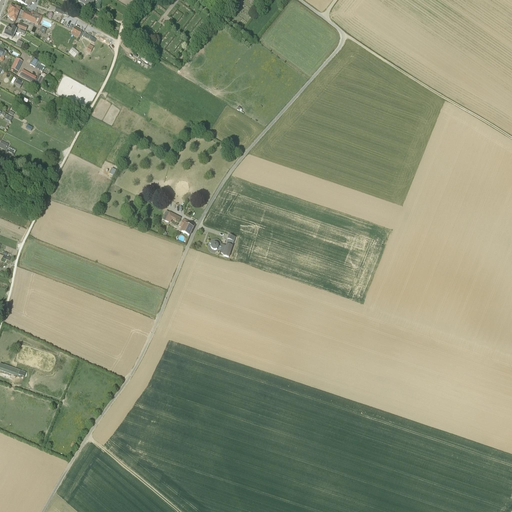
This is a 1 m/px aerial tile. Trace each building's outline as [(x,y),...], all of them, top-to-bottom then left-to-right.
[(21,18),(23,12),(19,10),(20,9),(15,7),(15,8),(10,6),(8,11),(10,11),(7,17),(11,19),(10,20),(15,22),(16,19),(24,20),(24,19),(21,18)] [(23,12),(21,18),(24,19),(34,24),(38,26),(41,19),(37,17),(37,16),(32,13),(32,14),(24,11),(23,12)] [(82,31),(75,27),(71,34),(78,38),(79,36),(82,31)] [(14,35),(16,31),(16,30),(10,28),(10,29),(7,28),(4,35),(12,39),(14,35)] [(82,36),(94,43),(97,39),(82,31),(79,36),(81,38),(82,36)] [(73,48),(69,53),(74,58),(79,52),(73,48)] [(137,60),(150,67),(154,61),(141,54),(137,60)] [(17,72),(23,62),(16,58),(11,68),(17,72)] [(41,65),(33,60),(30,66),(38,70),(41,65)] [(20,75),(34,83),(36,81),(21,73),(20,75)] [(36,81),(34,83),(40,86),(44,79),(38,76),(36,81)] [(8,144),(1,141),(0,143),(0,148),(5,151),(8,144)] [(179,221),(181,218),(169,213),(166,211),(162,220),(168,223),(171,217),(179,221)] [(195,226),(194,225),(189,223),(190,222),(183,219),(182,223),(181,223),(179,227),(180,228),(179,232),(182,233),(189,236),(193,228),(195,226)] [(229,235),(228,240),(226,244),(227,245),(227,246),(222,245),(220,242),(219,241),(218,240),(217,240),(216,239),(215,239),(214,239),(213,239),(211,240),(210,241),(209,242),(208,242),(207,246),(208,248),(208,250),(209,251),(210,252),(211,253),(212,253),(213,254),(214,254),(215,254),(216,254),(217,253),(218,252),(224,254),(224,256),(229,258),(235,237),(229,235)] [(0,371),(15,376),(17,370),(0,364),(0,371)]
